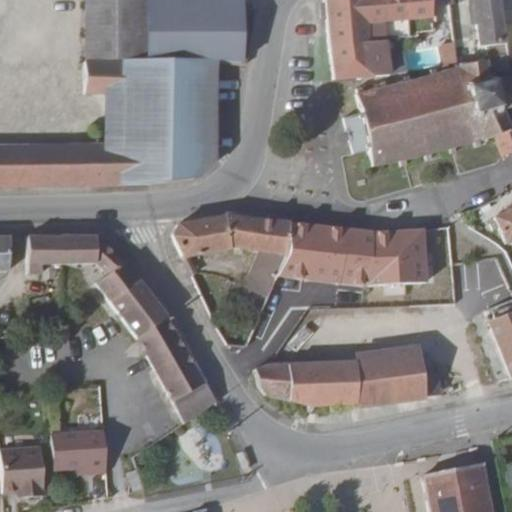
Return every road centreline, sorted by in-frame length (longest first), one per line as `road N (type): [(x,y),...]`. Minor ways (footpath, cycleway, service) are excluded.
road 1 (residential): [(291,453),(222,377),(142,237),(140,206)]
road 2 (residential): [(244,174),(288,201),(364,220),(511,174)]
road 3 (residential): [(511,414),(291,453)]
road 4 (residential): [(291,453),(263,482),(123,511)]
road 5 (tertiary): [(282,0),(266,109),(244,174)]
road 6 (tertiary): [(140,206),(0,212)]
